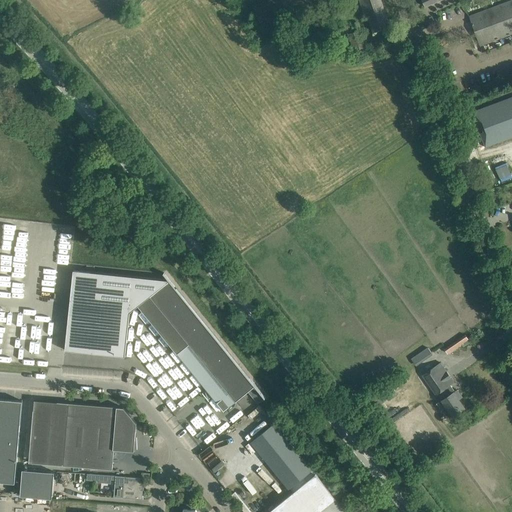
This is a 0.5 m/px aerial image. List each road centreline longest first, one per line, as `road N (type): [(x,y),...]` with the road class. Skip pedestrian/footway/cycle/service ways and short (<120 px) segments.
road 1 (primary): [(411,511),(85,110),(0,18)]
road 2 (unclassified): [(511,301),(399,0)]
road 3 (unclassified): [(186,457),(127,388),(0,377)]
